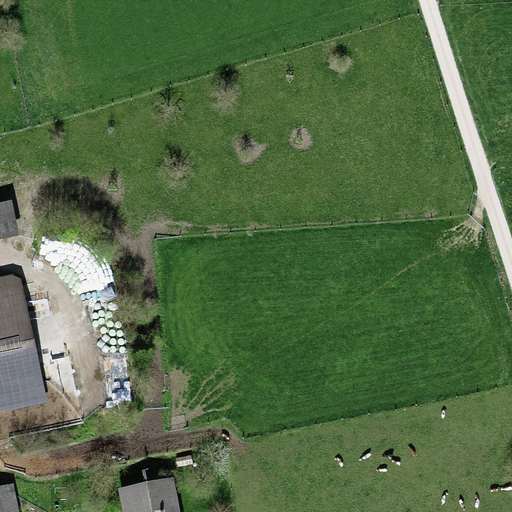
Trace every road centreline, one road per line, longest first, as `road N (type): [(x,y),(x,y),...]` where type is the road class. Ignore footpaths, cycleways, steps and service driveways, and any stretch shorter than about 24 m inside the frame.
road 1 (track): [(511,265),(427,0)]
road 2 (track): [(0,261),(34,260),(77,305),(88,398)]
